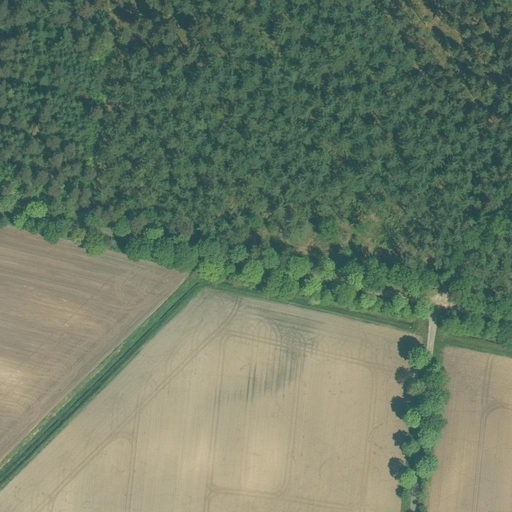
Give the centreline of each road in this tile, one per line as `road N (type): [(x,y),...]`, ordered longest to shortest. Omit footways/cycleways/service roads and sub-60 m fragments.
road 1 (unclassified): [(0,210),(424,305),(432,323),(414,511)]
road 2 (track): [(511,210),(430,310)]
